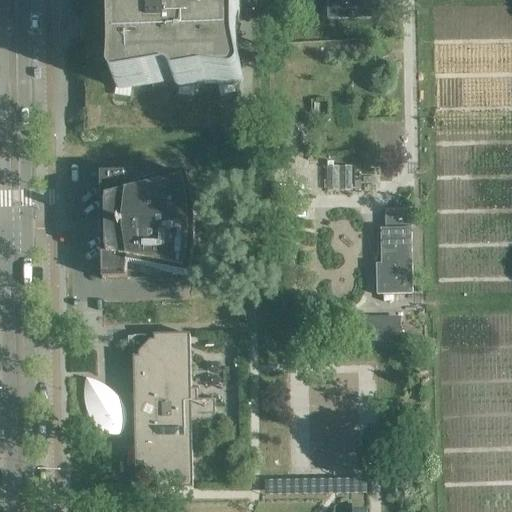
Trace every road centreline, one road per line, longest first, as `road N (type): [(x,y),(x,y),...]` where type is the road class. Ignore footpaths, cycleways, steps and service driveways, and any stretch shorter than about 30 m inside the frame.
road 1 (tertiary): [(22,511),(17,231)]
road 2 (tertiary): [(17,231),(10,0)]
